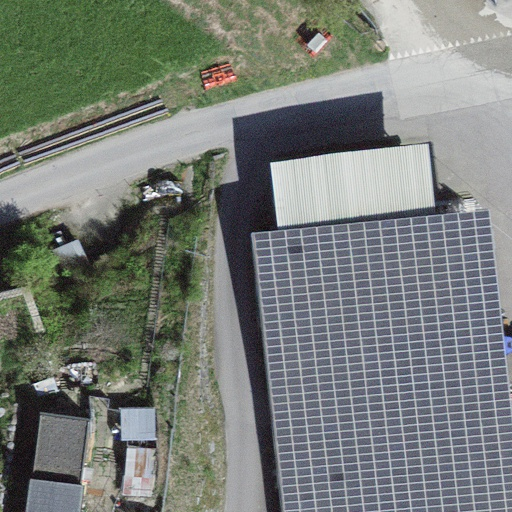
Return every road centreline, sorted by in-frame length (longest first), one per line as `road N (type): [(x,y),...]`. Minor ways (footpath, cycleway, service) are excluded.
road 1 (unclassified): [(0,204),(347,89),(511,64)]
road 2 (unknown): [(256,119),(245,257),(243,511)]
